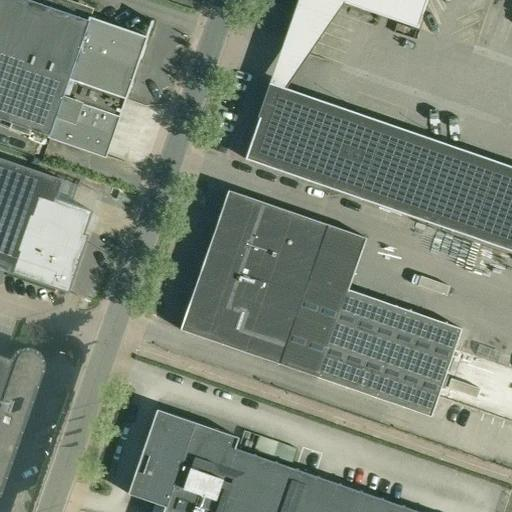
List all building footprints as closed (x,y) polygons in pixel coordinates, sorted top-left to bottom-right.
[(139,64),(148,38),(152,28),(150,28),(147,38),(90,18),(89,22),(26,0),(0,0),(0,55),(70,80),(70,81),(127,100),(135,78),(133,77),(133,79),(130,78),(136,61),(139,62),(138,64),(139,64)] [(291,36),(290,40),(290,42),(311,49),(340,6),(342,7),(345,4),(418,29),(428,0),(303,0),(301,4),(299,8),(297,12),(296,15),(295,18),(294,21),(293,26),(291,36)] [(0,119),(107,157),(127,100),(70,81),(70,80),(0,55),(0,119)] [(511,252),(511,167),(287,89),(288,88),(271,82),(258,118),(260,118),(246,160),(511,252)] [(0,264),(11,268),(37,193),(56,200),(63,181),(0,159),(0,264)] [(188,328),(181,331),(281,365),(432,418),(463,330),(349,290),(311,277),(329,226),(229,191),(233,198),(188,328)] [(92,212),(56,200),(37,193),(11,268),(9,272),(8,273),(65,293),(66,292),(69,294),(89,236),(85,235),(92,212)] [(0,490),(41,372),(42,370),(42,368),(42,365),(41,363),(41,361),(40,359),(39,357),(37,355),(35,354),(33,352),(31,351),(29,350),(27,350),(25,350),(22,350),(20,350),(18,351),(16,352),(14,354),(12,355),(11,357),(10,359),(9,361),(0,358),(0,490)] [(165,507),(163,511),(418,511),(236,449),(240,438),(158,410),(142,455),(144,456),(145,454),(150,456),(144,475),(138,473),(139,471),(137,470),(129,495),(165,507)]
